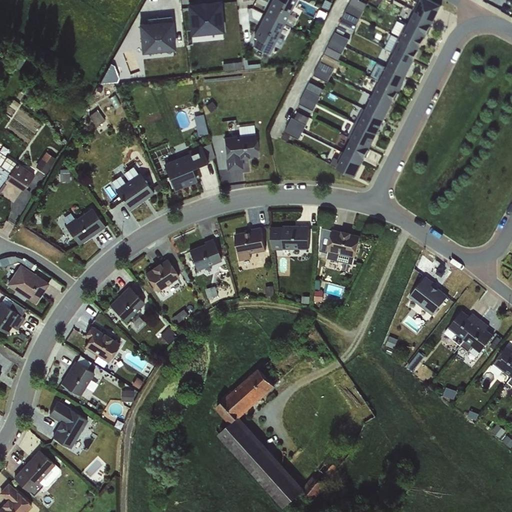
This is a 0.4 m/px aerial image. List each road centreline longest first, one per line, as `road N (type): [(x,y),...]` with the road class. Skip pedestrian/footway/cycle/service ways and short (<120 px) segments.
road 1 (residential): [(82,293),(146,236),(203,211),(306,195),(375,203)]
road 2 (track): [(358,339),(315,315),(264,304),(206,319),(165,367),(131,433)]
road 3 (residential): [(493,20),(470,25),(458,38),(375,203)]
road 4 (residential): [(82,293),(56,327),(0,452)]
road 5 (residential): [(479,263),(375,203)]
